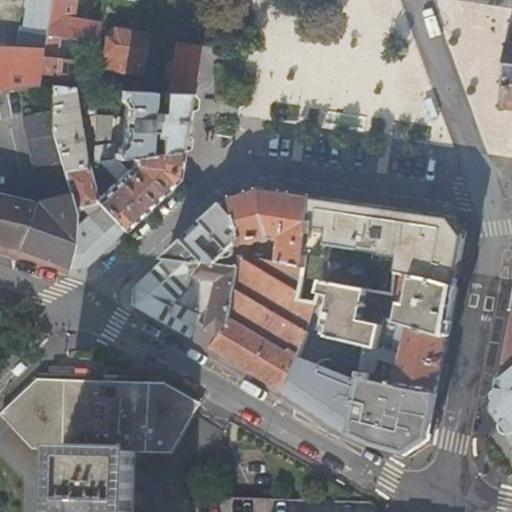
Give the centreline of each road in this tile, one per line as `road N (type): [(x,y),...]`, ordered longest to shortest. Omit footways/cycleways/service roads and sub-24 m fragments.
road 1 (residential): [(495,202),(234,167),(82,303)]
road 2 (residential): [(82,303),(389,480),(452,490)]
road 3 (residential): [(452,490),(495,202)]
road 4 (residential): [(495,202),(416,0)]
